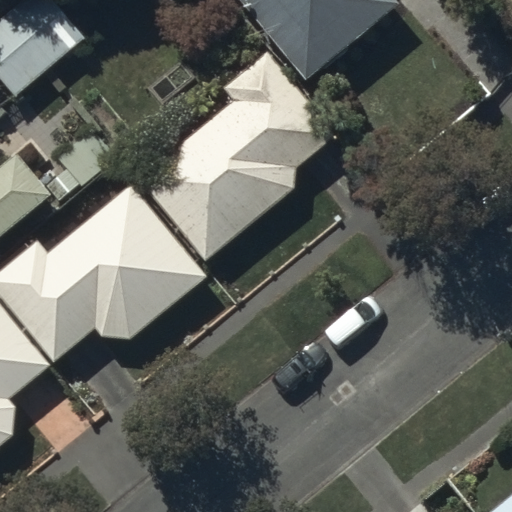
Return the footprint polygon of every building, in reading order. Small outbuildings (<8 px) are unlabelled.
[(21,0),(0,17),(0,70),(17,93),(87,37),(57,0),(21,0)] [(246,0),(308,76),(401,2),(399,0),(246,0)] [(237,99),(139,175),(208,258),(297,185),(298,163),(338,132),(272,47),(225,83),(237,99)] [(0,237),(54,193),(60,200),(83,182),(85,185),(121,156),(100,131),(84,144),(78,138),(58,154),(69,168),(48,185),(21,152),(0,168),(0,237)] [(40,236),(0,269),(0,292),(56,360),(97,326),(104,335),(135,336),(209,274),(132,182),(115,196),(109,189),(46,242),(40,236)] [(0,445),(15,433),(20,405),(12,396),(52,362),(0,299),(0,445)] [(511,511),(511,492),(488,511),(511,511)]
